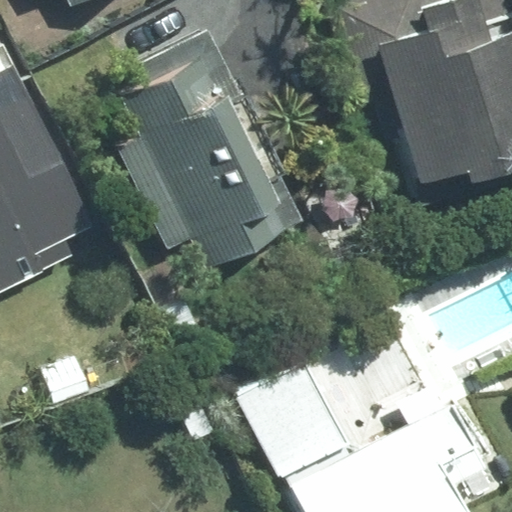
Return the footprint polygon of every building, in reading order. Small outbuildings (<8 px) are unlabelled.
[(511,0),(320,0),(352,98),(379,89),(406,170),(447,157),(450,166),(511,146),(511,0)] [(178,229),(195,262),(295,209),(194,20),(125,56),(133,71),(102,87),(124,129),(105,139),(158,240),(178,229)] [(0,279),(62,247),(52,229),(84,212),(0,53),(0,279)] [(511,264),(482,275),(505,336),(511,332),(511,264)] [(291,351),(230,383),(297,511),(436,511),(451,504),(433,471),(480,447),(450,389),(341,445),(291,351)]
